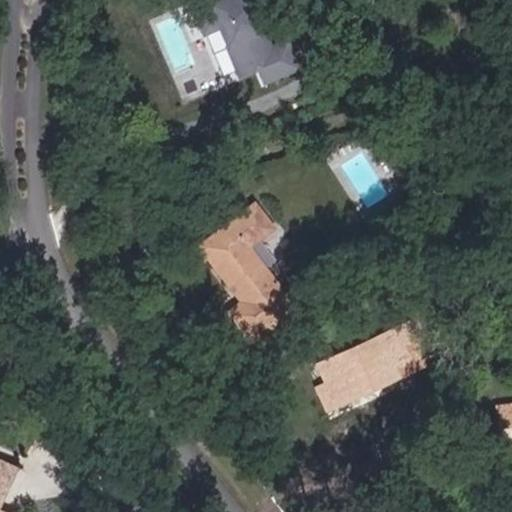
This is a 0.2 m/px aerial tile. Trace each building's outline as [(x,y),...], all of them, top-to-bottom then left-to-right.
[(270,54),(234,3),(225,9),(217,14),(214,10),(187,29),(203,51),(217,42),(247,85),(264,74),(272,86),(300,67),(284,44),(270,54)] [(217,14),(225,9),(222,5),(214,10),(217,14)] [(305,301),(261,247),(284,227),(261,203),(215,245),(259,297),(243,312),(264,337),(291,313),(297,321),(310,309),(304,302),(305,301)] [(412,348),(429,340),(415,310),(398,317),(412,348)] [(401,367),(395,356),(412,348),(398,317),(332,348),(342,366),(348,379),(361,373),(367,383),(401,367)] [(334,370),(346,393),(367,383),(361,373),(348,379),(342,366),(334,370)] [(511,391),(496,393),(498,410),(511,408),(511,391)] [(28,451),(0,439),(0,511),(32,511),(33,511),(7,498),(28,451)]
